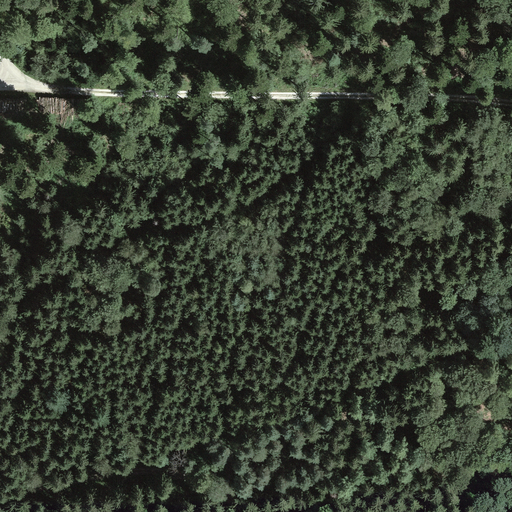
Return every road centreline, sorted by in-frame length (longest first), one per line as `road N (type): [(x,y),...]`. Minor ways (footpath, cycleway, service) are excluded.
road 1 (track): [(511,104),(0,87)]
road 2 (track): [(0,492),(181,475),(206,481),(247,511)]
